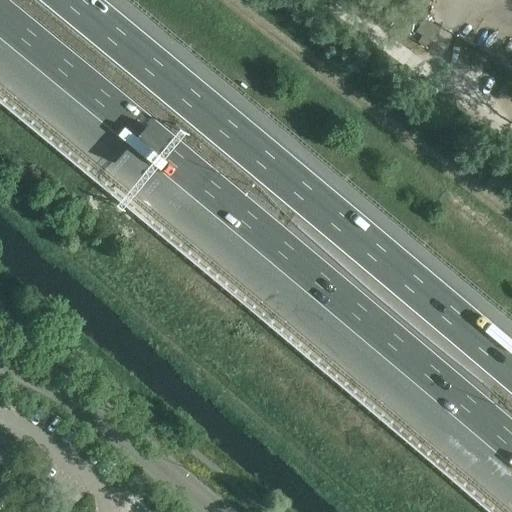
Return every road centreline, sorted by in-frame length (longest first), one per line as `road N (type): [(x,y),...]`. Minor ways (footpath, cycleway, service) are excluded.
road 1 (motorway): [(0,30),(511,460)]
road 2 (motorway): [(511,363),(71,0)]
road 3 (tertiary): [(215,511),(84,400),(0,356)]
road 4 (residential): [(108,511),(102,484),(24,422),(0,416)]
